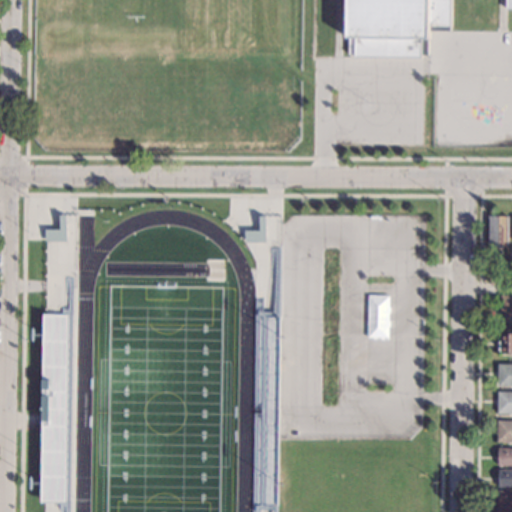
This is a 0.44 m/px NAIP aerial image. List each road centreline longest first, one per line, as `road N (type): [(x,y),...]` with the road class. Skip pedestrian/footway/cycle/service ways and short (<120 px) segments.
road 1 (residential): [(1,511),(9,0)]
road 2 (residential): [(511,177),(0,176)]
road 3 (residential): [(462,511),(466,177)]
